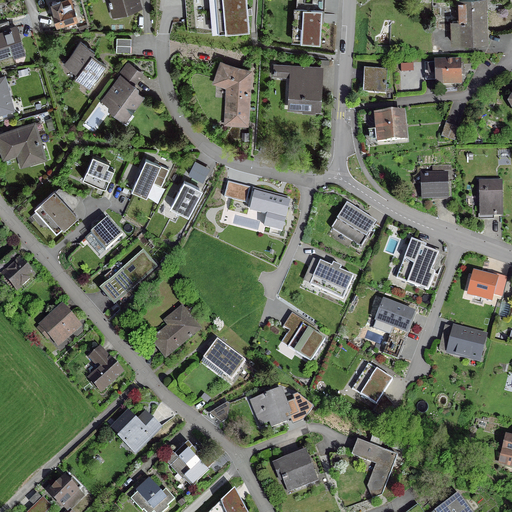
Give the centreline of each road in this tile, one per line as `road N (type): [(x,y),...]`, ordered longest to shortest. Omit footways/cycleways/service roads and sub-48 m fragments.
road 1 (residential): [(0,207),(145,375),(239,459),(267,511)]
road 2 (residential): [(339,177),(309,181),(213,152),(172,104),(162,43)]
road 3 (residential): [(348,0),(339,177)]
road 4 (residential): [(461,239),(414,369)]
road 5 (residential): [(339,177),(398,214),(461,239)]
